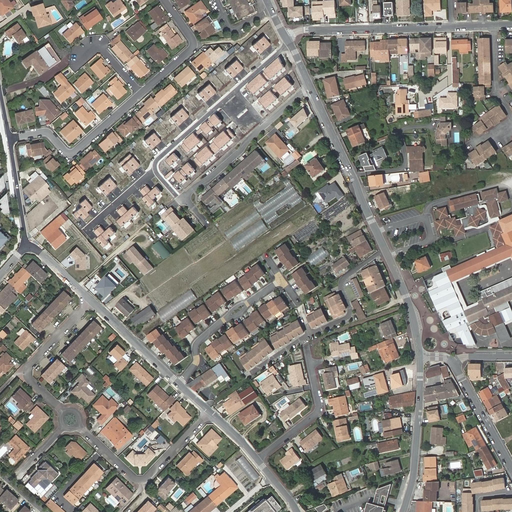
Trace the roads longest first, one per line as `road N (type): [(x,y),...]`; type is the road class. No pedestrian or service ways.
road 1 (residential): [(288,43),(159,157),(155,170)]
road 2 (residential): [(79,427),(140,485),(210,412)]
road 3 (tertiary): [(384,248),(311,89)]
road 4 (residential): [(311,89),(184,196)]
road 5 (residential): [(9,140),(49,133),(72,154),(141,93)]
road 6 (tertiary): [(402,511),(413,474),(420,355)]
road 7 (residential): [(91,300),(22,373),(62,410)]
road 8 (residential): [(179,384),(195,364),(197,341),(280,279)]
road 9 (residential): [(305,30),(452,26)]
road 10 (residential): [(256,459),(318,409),(306,346)]
road 11 (residential): [(384,248),(340,282),(348,315),(308,334)]
road 12 (residential): [(141,93),(193,43),(165,0)]
road 13 (residential): [(453,362),(511,469)]
road 14 (residential): [(91,300),(179,384)]
